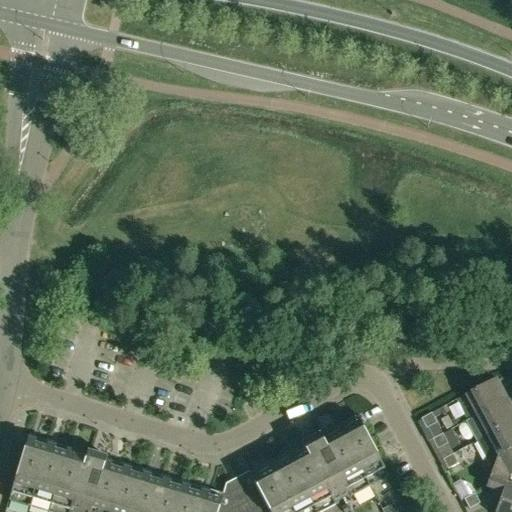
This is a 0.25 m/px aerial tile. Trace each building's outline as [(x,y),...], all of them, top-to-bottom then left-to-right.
[(476,416),(507,400),(496,379),(465,395),(476,416)] [(476,442),(511,422),(511,409),(507,400),(476,416),(465,422),(476,442)] [(431,413),(421,419),(426,429),(437,423),(431,413)] [(27,440),(9,501),(45,511),(321,511),(336,504),(335,502),(349,495),(350,497),(388,477),(358,421),(322,440),(319,434),(301,443),(305,450),(251,478),(248,472),(226,484),(221,499),(105,464),(107,457),(88,451),(86,458),(27,440)] [(511,448),(511,422),(476,442),(492,471),(497,456),(498,456),(511,448)] [(443,432),(451,447),(458,443),(450,428),(443,432)] [(442,434),(432,440),(437,450),(448,444),(442,434)] [(511,474),(511,448),(498,456),(497,456),(492,471),(486,487),(502,493),(503,493),(506,483),(507,484),(509,476),(511,474)] [(453,454),(443,460),(448,470),(458,464),(453,454)] [(511,511),(511,485),(507,484),(506,483),(503,493),(502,493),(495,511),(511,511)] [(464,499),(469,509),(480,503),(474,494),(464,499)]
